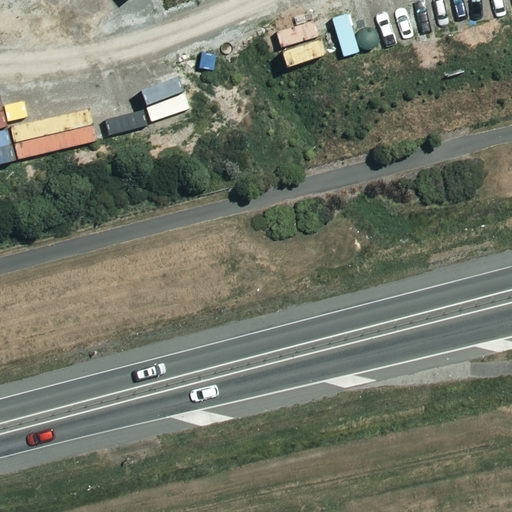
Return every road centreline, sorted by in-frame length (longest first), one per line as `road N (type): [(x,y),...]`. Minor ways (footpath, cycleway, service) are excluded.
road 1 (trunk): [(0,414),(511,277)]
road 2 (trunk): [(511,317),(0,445)]
